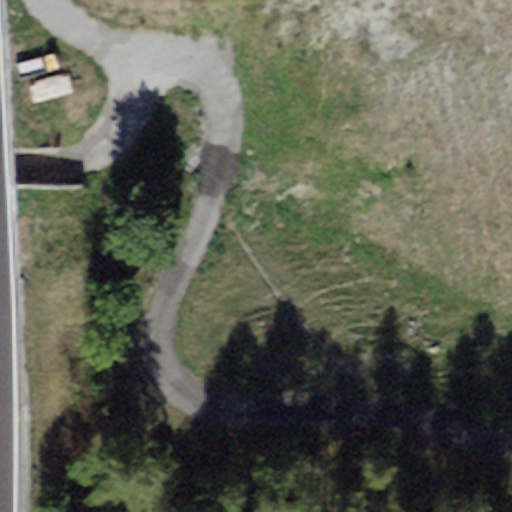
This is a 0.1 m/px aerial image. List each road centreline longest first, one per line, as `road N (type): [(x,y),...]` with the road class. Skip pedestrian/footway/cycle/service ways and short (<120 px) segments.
road 1 (residential): [(148,74),(170,57),(212,69),(227,123),(226,161),(154,344),(163,374),(206,406),(378,419),(511,444)]
road 2 (residential): [(0,167),(71,166),(100,152),(148,74)]
road 3 (unclassified): [(148,74),(60,20),(45,0)]
